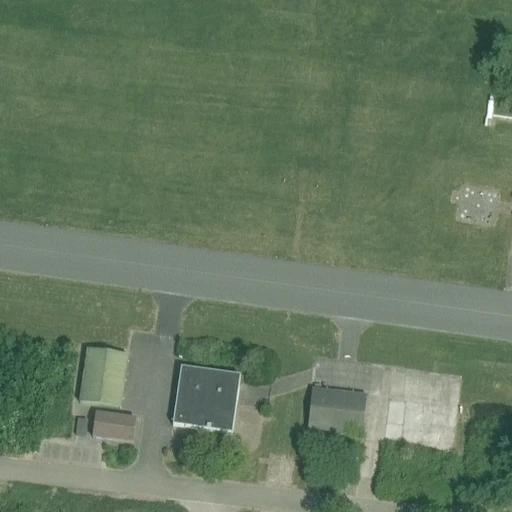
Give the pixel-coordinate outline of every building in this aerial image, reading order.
[(80,405),(119,411),(127,358),(87,352),(80,405)] [(231,436),(239,382),(239,378),(180,370),(172,428),(231,436)] [(307,432),(361,438),(366,398),(312,392),(307,432)] [(95,415),(93,430),(92,439),(131,445),(135,421),(95,415)] [(75,437),(92,439),(93,430),(76,427),(75,437)]
